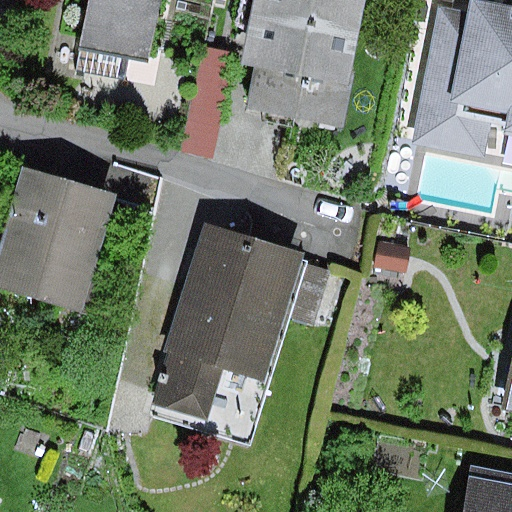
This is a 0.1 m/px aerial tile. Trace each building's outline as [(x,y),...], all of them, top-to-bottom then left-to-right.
[(171,0),(103,0),(91,43),(154,61),(171,0)] [(370,0),(270,0),(248,106),(342,126),(370,0)] [(481,23),(455,17),(424,146),(511,167),(511,9),(471,1),(481,23)] [(125,207),(33,179),(0,285),(0,289),(90,318),(125,207)] [(300,263),(216,237),(175,369),(259,395),(300,263)] [(511,511),(511,497),(485,491),(479,511),(511,511)]
